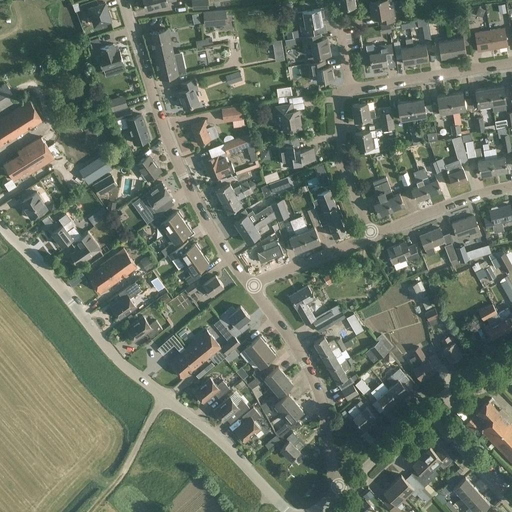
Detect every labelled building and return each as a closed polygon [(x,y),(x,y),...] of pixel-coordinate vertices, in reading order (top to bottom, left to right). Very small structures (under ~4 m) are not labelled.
[(98,4),(96,0),(91,0),(80,4),(82,11),(90,9),(95,24),(110,19),(109,18),(111,17),(109,10),(107,11),(105,2),(98,4)] [(143,0),(146,10),(167,5),(166,2),(173,0),(143,0)] [(208,7),(207,0),(193,0),(194,9),(208,7)] [(331,0),(332,4),(338,2),(339,8),(355,6),(353,0),(331,0)] [(379,23),(385,22),(395,21),(392,8),(388,8),(386,0),(377,0),(370,1),(372,18),(378,17),(379,23)] [(225,9),(203,11),(204,26),(226,25),(225,9)] [(322,24),(321,17),(324,16),(322,9),(320,10),(320,9),(297,13),(301,34),(315,32),(313,25),(322,24)] [(446,13),(447,21),(452,20),(452,19),(456,19),(454,11),(446,13)] [(439,23),(447,21),(446,13),(438,14),(439,23)] [(410,28),(418,26),(416,18),(408,19),(409,23),(410,28)] [(389,23),(380,25),(381,33),(387,32),(387,34),(391,33),(389,23)] [(489,30),(492,49),(507,46),(504,28),(489,30)] [(155,58),(174,54),(168,29),(149,33),(155,58)] [(477,51),(492,49),(489,30),(474,33),(477,51)] [(320,34),(304,37),(306,50),(313,49),(314,57),(330,54),(327,38),(321,39),(320,34)] [(197,46),(213,43),(211,36),(205,37),(205,39),(196,41),(197,46)] [(101,46),(98,37),(89,40),(91,48),(101,46)] [(450,39),(453,55),(466,53),(463,37),(450,39)] [(413,46),(411,38),(405,39),(406,47),(400,48),(403,64),(416,62),(413,46)] [(453,55),(450,39),(438,41),(441,57),(453,55)] [(266,40),(267,59),(284,59),(283,40),(266,40)] [(378,47),(373,43),(365,44),(367,54),(369,54),(371,67),(387,65),(387,60),(394,59),(391,44),(378,46),(378,47)] [(115,51),(113,44),(100,48),(102,55),(98,56),(102,69),(123,63),(119,50),(115,51)] [(413,46),(416,62),(428,60),(426,44),(413,46)] [(160,78),(178,74),(185,73),(181,52),(174,54),(155,58),(160,78)] [(53,68),(51,61),(45,62),(47,70),(53,68)] [(324,61),(308,64),(310,75),(316,74),(318,82),(334,79),(331,66),(325,67),(324,61)] [(239,71),(229,74),(232,83),(242,80),(239,71)] [(183,90),(178,92),(184,109),(199,103),(194,90),(197,89),(194,79),(181,84),(183,90)] [(0,112),(17,101),(6,83),(0,87),(0,112)] [(492,105),(493,111),(506,109),(505,102),(506,102),(503,85),(489,88),(492,105)] [(276,89),(277,97),(291,95),(290,86),(276,89)] [(296,88),(291,89),(293,96),(302,95),(301,89),(296,90),(296,88)] [(492,105),(489,88),(475,90),(478,107),(492,105)] [(450,94),(452,111),(465,109),(462,92),(450,94)] [(453,117),(450,94),(437,96),(440,113),(452,111),(453,117)] [(129,107),(125,95),(110,100),(114,112),(129,107)] [(410,101),(413,118),(426,116),(423,99),(410,101)] [(0,144),(7,140),(11,138),(28,127),(41,119),(29,101),(0,119),(0,144)] [(413,118),(410,101),(398,103),(400,120),(413,118)] [(374,109),(369,110),(367,102),(352,105),(355,121),(370,119),(370,118),(375,117),(374,109)] [(428,113),(438,112),(437,103),(427,104),(428,113)] [(292,104),(274,107),(276,122),(282,121),(284,130),(302,127),(299,110),(293,111),(292,104)] [(224,121),(244,118),(242,105),(222,108),(224,121)] [(114,113),(117,121),(132,116),(129,108),(114,113)] [(380,123),(393,121),(391,111),(379,113),(380,123)] [(135,144),(149,139),(141,115),(127,120),(130,128),(128,128),(127,130),(129,135),(131,136),(132,136),(135,144)] [(87,116),(78,122),(82,130),(92,124),(87,116)] [(483,117),(474,118),(476,132),(485,130),(483,117)] [(206,127),(205,125),(207,124),(205,120),(191,126),(198,144),(210,139),(218,136),(215,128),(213,124),(206,127)] [(393,121),(380,123),(382,130),(394,128),(393,121)] [(379,151),(376,130),(355,133),(356,141),(355,142),(354,143),(354,147),(356,148),(357,148),(357,149),(363,148),(364,153),(379,151)] [(227,154),(252,144),(247,133),(223,143),(227,154)] [(511,147),(509,134),(500,136),(503,152),(511,151),(511,147)] [(467,180),(463,168),(461,164),(468,161),(460,135),(451,138),(457,159),(444,164),(453,186),(467,180)] [(464,136),(467,158),(475,157),(472,140),(471,135),(464,136)] [(20,154),(4,164),(13,179),(21,174),(22,177),(54,157),(47,146),(41,137),(18,151),(20,154)] [(387,138),(389,148),(398,147),(396,137),(387,138)] [(292,163),(293,167),(302,166),(302,161),(311,160),(311,159),(315,158),(314,149),(309,150),(309,149),(301,150),(300,149),(294,150),(292,139),(279,141),(283,165),(292,163)] [(493,173),(488,143),(482,144),(484,159),(477,161),(480,175),(493,173)] [(488,143),(493,173),(506,171),(504,156),(497,157),(495,148),(489,149),(488,143)] [(219,155),(204,160),(205,161),(212,179),(219,176),(221,181),(232,176),(230,172),(231,172),(232,171),(234,170),(230,161),(228,162),(227,163),(227,162),(223,153),(222,153),(219,155)] [(150,155),(136,165),(148,180),(161,170),(150,155)] [(436,160),(440,171),(445,169),(441,158),(436,160)] [(440,171),(436,160),(429,163),(433,174),(440,171)] [(322,164),(314,167),(321,185),(329,181),(322,164)] [(418,170),(428,196),(441,191),(437,179),(430,182),(424,168),(418,170)] [(411,183),(407,172),(406,172),(404,169),(399,171),(400,174),(399,175),(403,186),(411,183)] [(428,196),(418,170),(413,172),(418,186),(411,189),(416,201),(428,196)] [(236,175),(238,181),(250,176),(248,171),(236,175)] [(117,185),(111,174),(93,184),(99,195),(117,185)] [(269,182),(272,192),(283,188),(280,179),(269,182)] [(222,203),(250,187),(246,181),(232,188),(230,183),(216,191),(215,191),(214,192),(216,196),(218,197),(219,196),(222,203)] [(388,181),(381,183),(384,191),(392,210),(397,208),(398,209),(404,207),(403,206),(404,205),(400,194),(394,196),(388,181)] [(162,182),(139,198),(148,212),(143,215),(143,214),(142,214),(148,222),(166,209),(162,203),(172,196),(162,182)] [(380,201),(374,204),(379,215),(380,217),(386,215),(385,213),(392,210),(384,191),(381,183),(374,186),(377,194),(380,201)] [(250,187),(222,203),(228,213),(241,206),(238,200),(244,196),(245,197),(253,192),(250,187)] [(314,207),(313,207),(317,215),(324,212),(334,237),(346,232),(340,218),(343,217),(338,205),(336,206),(329,190),(316,195),(318,198),(312,201),(314,207)] [(47,208),(37,191),(20,201),(31,218),(47,208)] [(282,199),(271,203),(277,220),(288,216),(282,199)] [(116,202),(108,201),(107,209),(115,210),(116,202)] [(247,213),(234,222),(241,233),(273,211),(269,205),(255,214),(252,210),(247,213)] [(511,219),(511,214),(510,205),(498,208),(496,206),(491,207),(490,210),(489,210),(491,216),(484,218),(486,227),(492,226),(493,233),(504,230),(502,222),(511,219)] [(178,212),(177,211),(166,219),(162,214),(150,223),(154,228),(157,226),(163,235),(184,221),(182,218),(183,217),(179,211),(178,212)] [(273,211),(241,233),(248,243),(261,235),(257,230),(257,229),(270,221),(276,217),(273,211)] [(295,218),(307,247),(320,242),(314,227),(307,230),(302,215),(295,218)] [(47,224),(51,221),(47,216),(43,219),(47,224)] [(474,216),(452,223),(457,238),(469,233),(471,239),(481,235),(474,216)] [(307,247),(295,218),(289,220),(295,235),(289,237),(295,252),(307,247)] [(76,239),(82,235),(74,226),(75,225),(71,219),(63,224),(52,233),(62,245),(72,237),(74,240),(76,239)] [(184,221),(163,235),(170,245),(167,247),(171,252),(180,246),(183,244),(179,239),(191,231),(190,230),(191,229),(187,223),(186,224),(184,221)] [(433,246),(445,242),(440,228),(420,236),(425,250),(428,255),(436,252),(433,246)] [(101,247),(94,237),(88,230),(82,235),(76,239),(81,246),(70,254),(77,264),(101,247)] [(180,246),(171,252),(168,254),(172,260),(179,255),(185,264),(202,253),(200,249),(201,249),(197,243),(195,244),(195,243),(191,245),(188,240),(183,244),(180,246)] [(405,241),(387,248),(393,263),(406,258),(407,261),(419,256),(414,245),(407,247),(405,241)] [(451,243),(444,246),(451,265),(459,263),(451,243)] [(279,244),(257,253),(261,262),(283,253),(279,244)] [(465,256),(462,246),(455,248),(459,258),(465,256)] [(111,275),(115,280),(136,265),(123,248),(106,260),(115,272),(111,275)] [(511,267),(511,265),(505,252),(496,256),(505,272),(511,267)] [(185,278),(189,284),(201,275),(197,270),(209,262),(208,261),(209,261),(205,255),(204,256),(202,253),(185,264),(192,273),(185,278)] [(149,254),(139,261),(146,271),(156,264),(149,254)] [(115,272),(106,260),(100,264),(102,266),(88,276),(100,292),(115,280),(111,275),(115,272)] [(483,269),(483,270),(486,275),(489,281),(495,277),(489,266),(483,269)] [(483,268),(475,273),(479,279),(486,275),(483,270),(483,269),(483,268)] [(148,276),(155,290),(163,286),(155,272),(148,276)] [(333,279),(330,274),(324,277),(327,283),(333,279)] [(216,275),(204,284),(202,286),(197,280),(185,289),(190,295),(197,290),(201,296),(208,291),(212,295),(224,286),(216,275)] [(510,301),(511,300),(511,285),(508,279),(500,283),(510,301)] [(420,280),(407,287),(414,301),(420,299),(425,309),(432,306),(427,296),(424,297),(421,291),(425,290),(420,280)] [(442,291),(436,280),(430,283),(435,294),(442,291)] [(119,319),(136,306),(130,298),(141,290),(135,281),(118,293),(122,298),(110,306),(119,319)] [(316,318),(307,304),(315,299),(308,286),(290,296),(297,309),(306,324),(316,318)] [(483,327),(490,339),(506,330),(497,313),(492,304),(479,312),(483,320),(487,318),(490,324),(483,327)] [(232,306),(219,317),(226,326),(230,323),(232,326),(229,329),(236,337),(242,332),(237,327),(250,316),(240,306),(235,310),(232,306)] [(440,321),(435,307),(425,311),(430,325),(440,321)] [(508,307),(497,313),(506,330),(511,327),(511,311),(511,312),(508,307)] [(315,325),(319,332),(346,317),(341,309),(324,319),(321,316),(315,319),(317,323),(315,325)] [(353,313),(346,317),(350,324),(357,320),(353,313)] [(156,320),(149,324),(143,316),(126,328),(135,340),(147,332),(150,337),(162,328),(156,320)] [(222,321),(220,319),(214,324),(229,341),(235,336),(222,321)] [(182,377),(220,345),(207,330),(169,362),(182,377)] [(346,330),(339,334),(343,341),(350,338),(346,330)] [(234,349),(225,357),(229,363),(239,355),(238,354),(240,353),(247,362),(252,357),(252,358),(268,345),(265,342),(266,341),(262,335),(260,336),(260,335),(249,344),(245,340),(234,349)] [(227,354),(240,343),(239,342),(235,336),(229,341),(221,347),(227,354)] [(324,336),(314,342),(321,356),(342,343),(340,338),(335,341),(333,339),(327,342),(324,336)] [(449,337),(448,336),(440,340),(444,347),(443,348),(450,362),(451,361),(452,363),(458,360),(457,358),(461,355),(451,336),(449,337)] [(329,369),(349,357),(345,349),(354,344),(350,338),(342,343),(321,356),(329,369)] [(378,359),(384,355),(388,351),(379,340),(365,352),(373,362),(377,358),(378,359)] [(177,341),(173,345),(177,349),(181,345),(177,341)] [(259,366),(253,372),(257,377),(259,375),(268,367),(265,363),(275,354),(274,353),(275,352),(271,347),(270,347),(268,345),(252,358),(259,366)] [(434,370),(427,359),(419,346),(411,351),(419,364),(413,369),(420,380),(434,370)] [(429,358),(436,366),(439,364),(433,355),(429,358)] [(349,357),(329,369),(337,383),(348,377),(343,370),(349,366),(348,365),(354,361),(351,356),(349,357)] [(272,387),(286,375),(278,366),(264,378),(272,387)] [(393,373),(387,378),(392,385),(388,389),(397,399),(407,390),(403,384),(408,379),(399,368),(393,373)] [(257,376),(248,384),(252,389),(263,380),(259,375),(257,377),(257,376)] [(286,375),(272,387),(279,395),(293,383),(286,375)] [(223,380),(216,386),(210,378),(194,391),(203,402),(214,393),(218,398),(230,389),(223,380)] [(360,379),(354,384),(363,393),(369,388),(360,379)] [(353,384),(342,390),(348,400),(359,394),(353,384)] [(397,399),(388,389),(383,393),(377,386),(371,391),(386,408),(397,399)] [(282,414),(296,402),(288,393),(275,405),(282,414)] [(242,399),(236,405),(229,397),(213,410),(223,421),(234,412),(238,417),(249,408),(242,399)] [(353,406),(359,413),(353,417),(363,428),(375,418),(366,407),(360,400),(353,406)] [(511,425),(488,401),(476,413),(486,424),(480,430),(511,462),(511,425)] [(296,402),(282,414),(289,422),(303,410),(296,402)] [(261,428),(254,420),(260,415),(253,407),(242,416),(246,421),(235,430),(245,442),(261,428)] [(276,433),(281,439),(291,429),(287,424),(276,433)] [(273,436),(266,443),(270,447),(277,439),(273,436)] [(294,444),(289,439),(280,448),(291,459),(300,450),(299,450),(304,444),(299,439),(294,444)] [(429,447),(421,456),(433,469),(438,464),(443,468),(446,465),(446,466),(452,459),(441,447),(435,453),(429,447)] [(433,469),(421,456),(412,465),(420,473),(415,478),(432,496),(433,497),(437,493),(427,483),(433,478),(428,474),(433,469)] [(432,496),(415,478),(410,483),(401,475),(392,484),(405,496),(410,491),(414,496),(417,494),(425,502),(432,496)] [(461,497),(473,486),(465,477),(453,488),(461,497)] [(405,496),(392,484),(383,492),(388,497),(383,503),(392,511),(398,511),(405,506),(400,501),(405,496)] [(473,486),(461,497),(469,506),(481,495),(473,486)] [(369,491),(363,496),(367,500),(372,496),(369,491)] [(448,508),(452,505),(449,501),(447,502),(438,493),(435,496),(444,506),(445,505),(448,508)] [(481,495),(469,506),(474,511),(480,511),(489,504),(481,495)]
